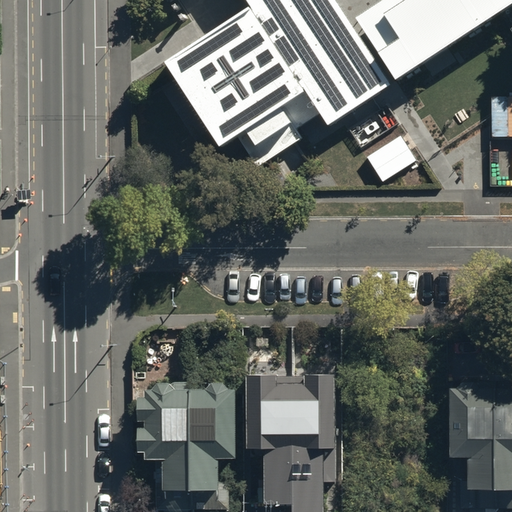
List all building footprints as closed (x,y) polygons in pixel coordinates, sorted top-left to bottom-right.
[(222,144),(237,135),(257,166),(272,156),(287,177),(308,163),(296,145),(305,139),(286,112),(305,99),(328,133),(397,89),(356,27),(339,0),(247,0),(251,6),(167,61),(222,144)] [(511,0),(396,0),(356,27),(397,89),(511,14),(511,0)] [(249,374),(250,458),(267,458),(267,500),(296,500),(295,511),(323,511),(323,481),(337,481),(336,373),(304,374),(304,381),(279,381),(279,374),(249,374)] [(138,396),(139,449),(147,449),(147,457),(157,457),(158,508),(166,507),(166,511),(193,511),(193,510),(229,509),(229,496),(237,496),(237,473),(244,473),(243,386),(229,386),(223,380),(197,381),(159,382),(155,387),(146,387),(146,395),(138,396)] [(450,389),(450,452),(467,452),(468,494),(511,493),(511,383),(467,384),(467,388),(450,389)]
